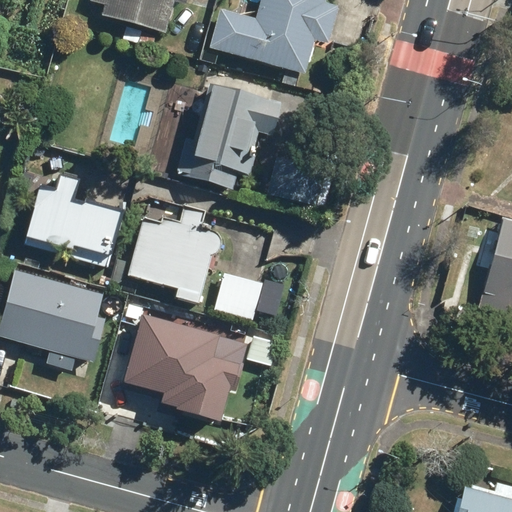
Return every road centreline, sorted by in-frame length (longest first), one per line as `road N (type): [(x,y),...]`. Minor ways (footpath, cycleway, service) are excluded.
road 1 (primary): [(447,0),(349,363)]
road 2 (residential): [(0,456),(201,511)]
road 3 (residential): [(349,363),(511,406)]
road 4 (primary): [(349,363),(308,511)]
